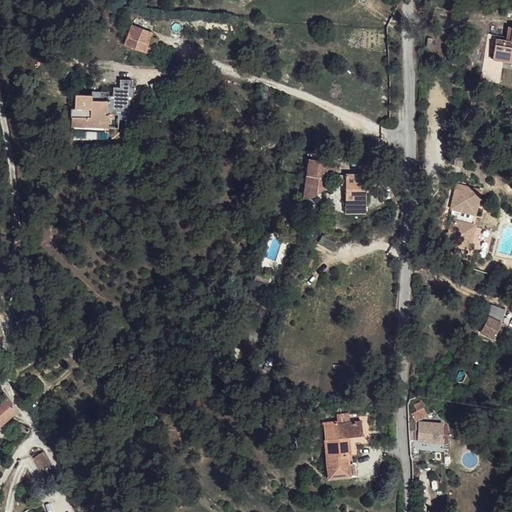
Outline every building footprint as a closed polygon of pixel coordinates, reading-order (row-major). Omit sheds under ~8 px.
[(511,31),(509,30),(508,39),(496,38),(494,58),(511,60),(511,31)] [(149,43),(127,35),(123,45),(145,53),(154,54),(157,43),(149,43)] [(75,95),(75,109),(80,109),(80,116),(83,116),(83,126),(96,127),(97,118),(109,118),(109,114),(118,114),(118,118),(118,119),(128,119),(129,99),(128,96),(134,96),(134,88),(132,88),(132,80),(120,80),(120,87),(113,87),(113,96),(108,96),(108,92),(93,91),(92,95),(75,95)] [(75,109),(71,109),(72,126),(83,126),(83,116),(80,116),(80,109),(75,109)] [(97,118),(96,127),(118,128),(118,119),(118,118),(118,114),(109,114),(109,118),(97,118)] [(307,161),(302,196),(311,197),(323,188),(325,164),(307,161)] [(366,205),(366,174),(347,175),(347,205),(366,205)] [(469,212),(459,209),(450,243),(467,248),(475,214),(479,215),(481,207),(472,204),(469,212)] [(502,324),(488,316),(480,332),(494,339),(502,324)] [(60,346),(39,357),(45,366),(64,355),(60,346)] [(0,425),(0,426),(9,418),(17,411),(4,393),(0,396),(0,425)] [(426,408),(408,415),(412,422),(428,415),(426,408)] [(322,422),(327,476),(354,474),(355,460),(352,461),(351,434),(364,435),(361,422),(338,424),(337,420),(322,422)] [(419,430),(418,437),(433,438),(433,430),(419,430)] [(58,434),(48,445),(54,453),(64,441),(58,434)]
